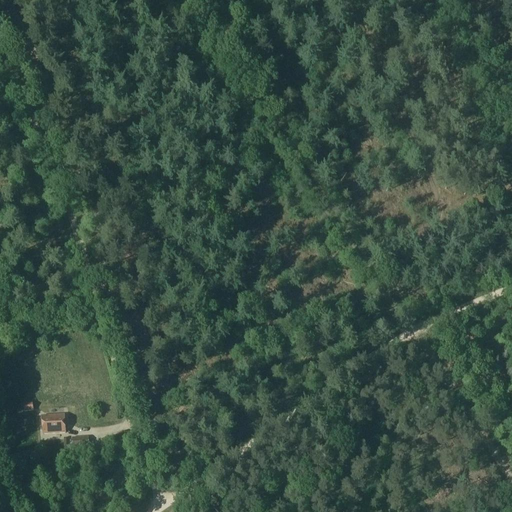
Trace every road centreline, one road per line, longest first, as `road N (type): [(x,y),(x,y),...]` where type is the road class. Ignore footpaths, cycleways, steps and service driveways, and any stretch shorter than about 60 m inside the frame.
road 1 (track): [(1,0),(88,218),(166,503)]
road 2 (track): [(357,254),(438,214),(324,0)]
road 3 (track): [(0,322),(98,306),(154,489),(166,503)]
road 4 (track): [(166,503),(316,390),(415,330)]
road 5 (track): [(195,0),(357,254)]
road 6 (track): [(0,32),(58,171),(98,306)]
road 7 (track): [(271,511),(391,434),(381,413),(316,390)]
road 8 (track): [(415,330),(511,483)]
